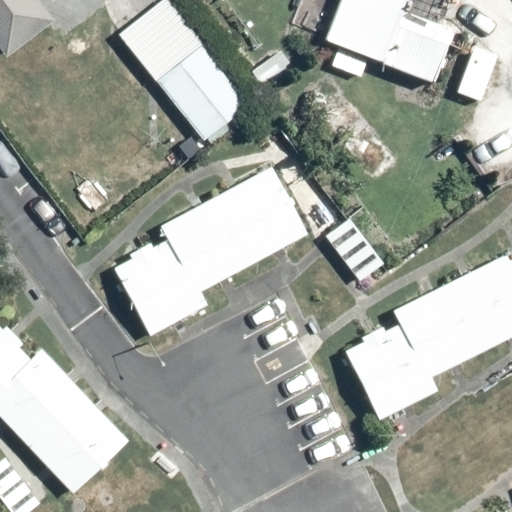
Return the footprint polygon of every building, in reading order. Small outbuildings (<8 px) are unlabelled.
[(0,0),(0,52),(2,55),(51,18),(37,0),(0,0)] [(159,0),(117,34),(156,82),(149,89),(169,114),(177,108),(202,138),(244,103),(160,0),(159,0)] [(397,15),(402,0),(335,0),(320,39),(430,82),(448,35),(397,15)] [(304,231),(267,164),(155,225),(161,235),(108,264),(146,334),(203,303),(197,290),(304,231)] [(346,217),(320,236),(356,284),(382,265),(346,217)] [(511,268),(509,270),(502,255),(389,309),(394,319),(340,346),(376,418),(433,389),(427,376),(511,333),(511,268)] [(33,359),(0,324),(0,418),(71,493),(126,440),(42,351),(33,359)] [(24,511),(38,501),(1,454),(0,455),(0,502),(7,511),(24,511)]
